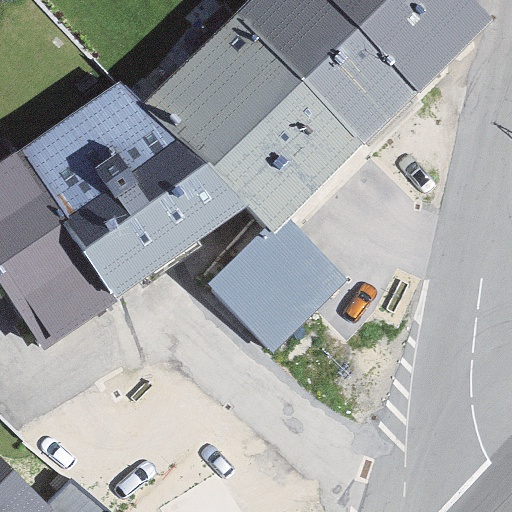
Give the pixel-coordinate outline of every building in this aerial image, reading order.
[(359,146),(413,95),(323,0),(268,0),(241,24),(359,146)] [(482,22),(460,0),(323,0),(413,95),(482,22)] [(285,224),(359,146),(241,24),(236,30),(221,15),(198,34),(213,52),(161,102),(141,79),(125,91),(239,208),(250,222),(267,239),(215,293),(269,348),(339,279),(285,224)] [(0,63),(0,96),(3,100),(54,64),(36,35),(0,63)] [(175,252),(239,208),(125,91),(115,82),(103,92),(109,104),(20,163),(113,294),(175,252)] [(41,342),(113,294),(20,163),(0,177),(0,287),(10,302),(41,342)] [(0,438),(0,511),(124,511),(84,471),(58,497),(0,438)] [(163,510),(164,511),(246,511),(221,473),(163,510)]
